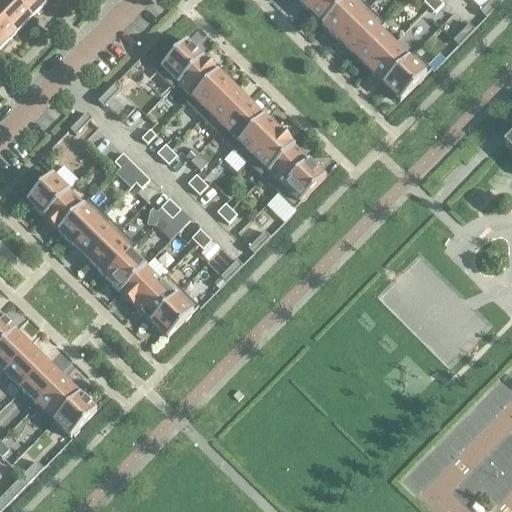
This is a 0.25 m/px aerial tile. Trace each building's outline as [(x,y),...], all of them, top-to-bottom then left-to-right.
[(0,0),(0,20),(16,36),(20,32),(31,21),(9,0),(0,0)] [(9,0),(31,21),(46,6),(40,0),(9,0)] [(293,0),(306,13),(319,0),(293,0)] [(319,0),(306,13),(322,28),(349,0),(319,0)] [(369,11),(356,0),(349,0),(322,28),(337,43),(369,11)] [(438,3),(435,0),(428,0),(423,5),(429,11),(438,3)] [(498,0),(494,0),(482,13),(480,15),(485,21),(502,4),(498,0)] [(443,8),(438,3),(429,11),(435,17),(443,8)] [(384,27),(369,11),(337,43),(353,59),(378,32),(384,27)] [(16,36),(0,20),(0,51),(1,52),(16,36)] [(468,27),(466,29),(452,44),(458,49),(474,33),(468,27)] [(378,32),(353,59),(368,74),(394,47),(378,32)] [(155,76),(171,92),(202,60),(186,44),(155,76)] [(409,62),(394,47),(368,74),(384,89),(409,62)] [(409,62),(384,89),(400,104),(431,73),(415,57),(409,62)] [(186,106),(186,107),(218,75),(202,60),(171,92),(172,93),(177,87),(191,101),(186,106)] [(218,75),(186,107),(202,122),(233,90),(218,75)] [(114,88),(97,105),(103,110),(119,93),(114,88)] [(202,122),(217,137),(248,105),(233,90),(202,122)] [(233,152),(264,120),(248,105),(217,137),(233,152)] [(86,116),(70,133),(75,138),(92,121),(86,116)] [(233,152),(248,167),(279,136),(264,120),(233,152)] [(141,142),(147,147),(147,148),(155,139),(149,133),(141,142)] [(279,136),(248,167),(262,181),(293,149),(279,136)] [(511,136),(502,146),(511,155),(511,136)] [(165,148),(156,157),(162,163),(171,154),(165,148)] [(262,181),(277,196),(308,164),(293,149),(262,181)] [(171,154),(162,163),(168,168),(176,160),(171,154)] [(122,157),(114,166),(120,172),(128,163),(122,157)] [(130,192),(135,187),(144,178),(128,163),(120,172),(114,177),(130,192)] [(277,196),(294,212),(325,180),(308,164),(277,196)] [(26,204),(42,220),(68,193),(78,183),(63,169),(53,179),(52,177),(26,204)] [(149,184),(144,178),(135,187),(141,192),(149,184)] [(196,178),(187,187),(193,193),(201,184),(196,178)] [(201,184),(193,193),(199,199),(207,190),(201,184)] [(490,242),(506,227),(468,187),(452,203),(490,242)] [(58,235),(89,203),(88,202),(83,208),(68,193),(42,220),(58,235)] [(89,203),(58,235),(73,250),(104,218),(89,203)] [(174,208),(169,203),(160,211),(166,217),(174,208)] [(225,207),(216,216),(222,221),(231,213),(225,207)] [(180,214),(174,208),(166,217),(172,223),(180,214)] [(180,214),(172,223),(166,217),(155,228),(170,243),(190,223),(181,213),(180,214)] [(231,213),(222,221),(228,227),(236,218),(231,213)] [(104,218),(73,250),(88,265),(120,233),(104,218)] [(424,230),(243,412),(235,405),(216,425),(287,496),(306,477),(289,460),(471,277),(424,230)] [(120,233),(88,265),(104,280),(135,248),(120,233)] [(205,238),(200,233),(191,242),(197,247),(205,238)] [(264,235),(250,250),(248,252),(253,257),(270,241),(264,235)] [(211,244),(205,238),(197,247),(203,253),(211,244)] [(135,248),(104,280),(119,295),(145,269),(130,255),(136,249),(135,248)] [(215,253),(178,287),(191,301),(228,267),(215,253)] [(220,280),(225,286),(242,269),(236,263),(220,280)] [(145,269),(119,295),(135,311),(166,279),(165,278),(160,283),(145,269)] [(166,279),(135,311),(150,326),(181,294),(166,279)] [(166,342),(197,310),(181,294),(150,326),(166,342)] [(0,349),(15,334),(0,320),(0,349)] [(0,349),(0,371),(4,376),(30,349),(15,334),(0,349)] [(4,376),(21,393),(47,366),(30,349),(4,376)] [(37,408),(63,381),(47,366),(21,393),(37,408)] [(37,408),(54,425),(80,398),(63,381),(37,408)] [(54,425),(70,440),(96,414),(80,398),(54,425)] [(0,445),(0,459),(2,461),(9,454),(0,445)] [(28,487),(34,481),(43,472),(36,465),(21,480),(28,487)] [(20,495),(28,487),(21,480),(20,481),(13,488),(20,495)] [(12,504),(20,495),(13,488),(5,496),(12,504)] [(12,504),(5,496),(4,497),(0,501),(0,507),(4,511),(12,504)] [(406,511),(392,499),(380,511),(406,511)]
